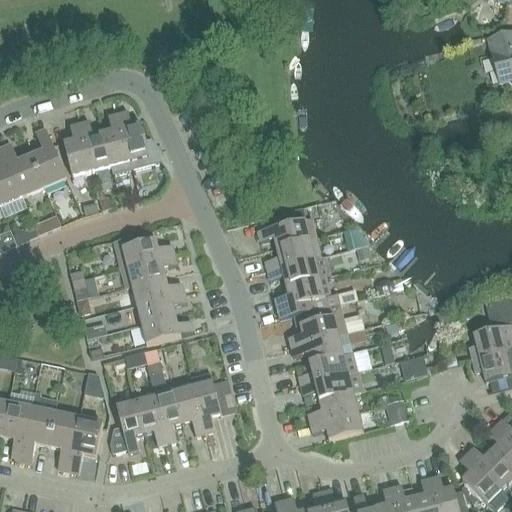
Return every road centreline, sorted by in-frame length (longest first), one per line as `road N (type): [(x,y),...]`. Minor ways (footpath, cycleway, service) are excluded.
road 1 (residential): [(0,477),(125,495),(278,454)]
road 2 (residential): [(0,118),(123,81),(143,87),(195,198)]
road 3 (residential): [(278,454),(235,283),(195,198)]
road 4 (residential): [(278,454),(343,473),(412,457),(438,437),(450,413),(442,379)]
road 5 (residential): [(0,268),(88,230),(195,198)]
